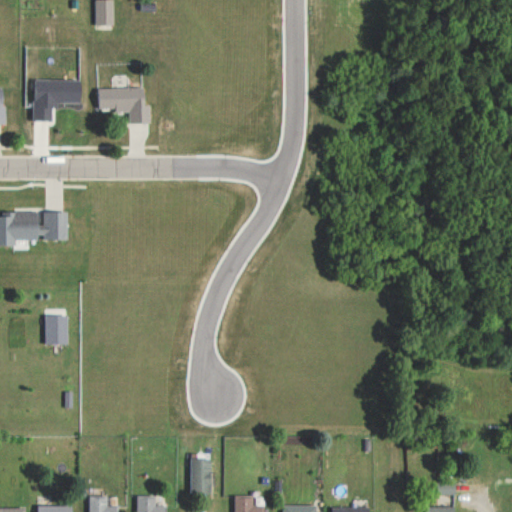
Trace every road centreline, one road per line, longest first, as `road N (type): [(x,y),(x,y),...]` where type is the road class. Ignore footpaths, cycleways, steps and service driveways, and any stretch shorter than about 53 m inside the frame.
road 1 (residential): [(201,403),(190,380),(195,334),(215,273),(269,177),(285,117),(288,0)]
road 2 (residential): [(0,168),(269,177)]
